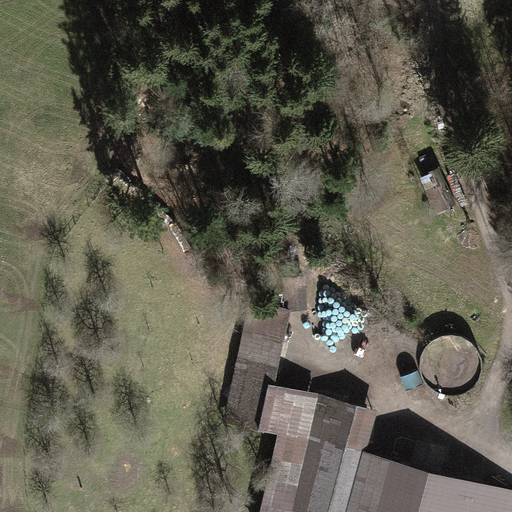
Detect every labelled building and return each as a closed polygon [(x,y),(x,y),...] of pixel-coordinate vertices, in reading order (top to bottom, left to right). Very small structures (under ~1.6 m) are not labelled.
[(254,304),(247,334),(278,340),(284,311),(254,304)] [(268,385),(278,340),(247,334),(229,419),(260,425),(268,385)] [(324,398),(268,385),(260,425),(278,429),(260,511),(297,511),(300,511),(311,511),(330,443),(361,451),(373,408),(325,395),(324,398)] [(297,511),(345,511),(361,451),(330,443),(311,511),(300,511),(297,511)] [(381,511),(396,460),(361,451),(345,511),(381,511)] [(511,490),(396,460),(381,511),(506,511),(511,492),(511,490)]
